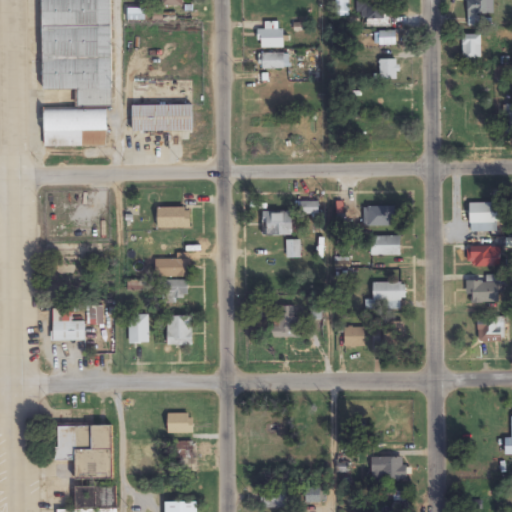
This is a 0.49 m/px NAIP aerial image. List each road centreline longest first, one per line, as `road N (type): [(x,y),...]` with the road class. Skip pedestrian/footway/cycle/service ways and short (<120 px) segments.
road 1 (residential): [(511,375),(0,386)]
road 2 (residential): [(0,175),(511,166)]
road 3 (residential): [(18,511),(11,0)]
road 4 (residential): [(229,511),(222,0)]
road 5 (residential): [(433,511),(426,0)]
